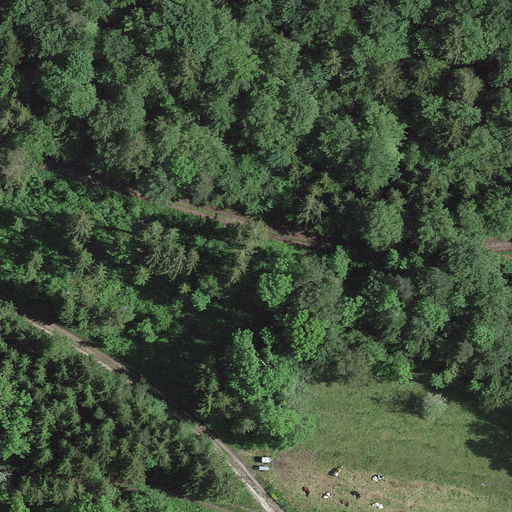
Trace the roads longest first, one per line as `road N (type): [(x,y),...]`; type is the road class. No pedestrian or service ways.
road 1 (track): [(0,151),(298,244),(511,244)]
road 2 (track): [(274,511),(176,403),(0,297)]
